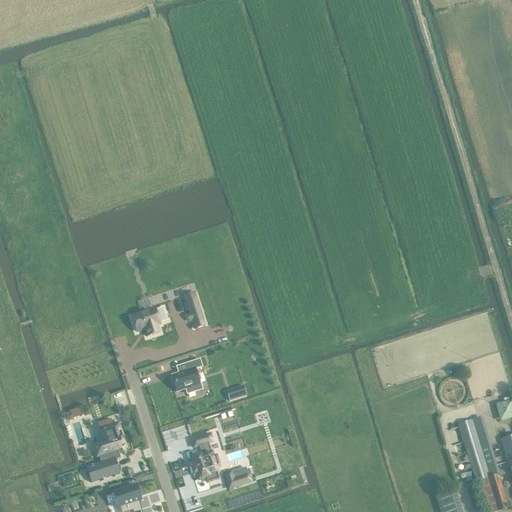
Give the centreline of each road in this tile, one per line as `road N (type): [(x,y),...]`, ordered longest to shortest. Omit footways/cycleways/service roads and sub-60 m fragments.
road 1 (track): [(511,319),(415,0)]
road 2 (residential): [(100,274),(174,511)]
road 3 (unknown): [(474,511),(442,413),(484,398)]
